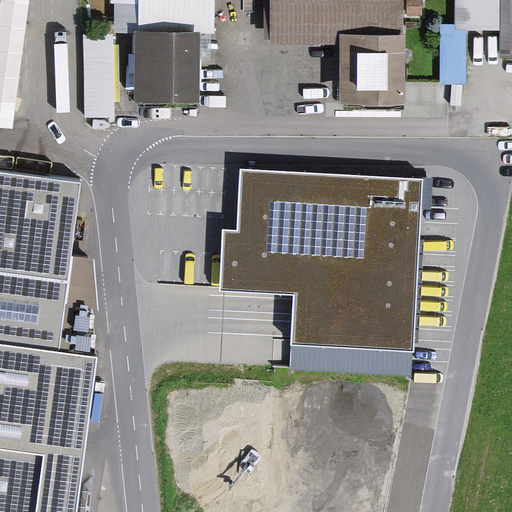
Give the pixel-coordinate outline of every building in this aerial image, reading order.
[(211,0),(107,0),(107,6),(134,6),(134,32),(191,31),(211,31),(211,0)] [(394,0),(267,0),(268,37),(337,36),(337,97),(396,96),(394,0)] [(511,0),(457,0),(457,26),(438,26),(439,83),(466,83),(465,32),(499,32),(499,57),(511,56),(511,0)] [(120,32),(89,31),(88,113),(119,113),(120,32)] [(191,31),(134,32),(134,98),(191,98),(191,31)] [(422,173),(243,164),(240,225),(225,224),(222,281),(295,285),(293,335),(413,341),(422,173)] [(0,511),(74,511),(94,351),(58,347),(79,175),(0,165),(0,511)]
